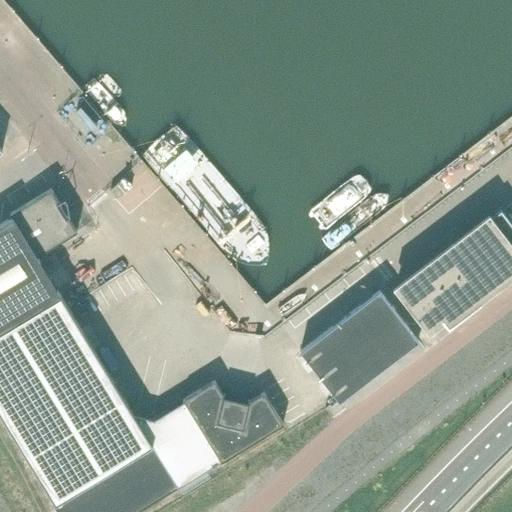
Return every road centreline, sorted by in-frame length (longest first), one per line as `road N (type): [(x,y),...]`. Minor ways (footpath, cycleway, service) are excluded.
road 1 (unknown): [(95,207),(109,310),(126,351),(144,367),(173,368),(262,354),(295,340),(511,173)]
road 2 (unclassified): [(254,511),(511,298)]
road 3 (unclassified): [(87,175),(0,69)]
